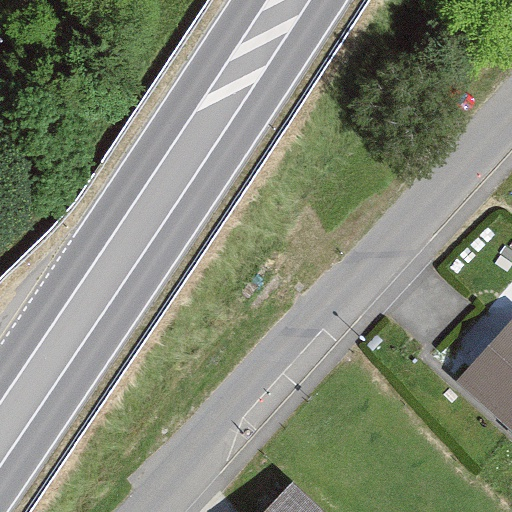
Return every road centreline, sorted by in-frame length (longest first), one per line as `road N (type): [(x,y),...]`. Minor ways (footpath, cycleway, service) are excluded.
road 1 (residential): [(153,511),(511,114)]
road 2 (primary): [(291,0),(0,435)]
